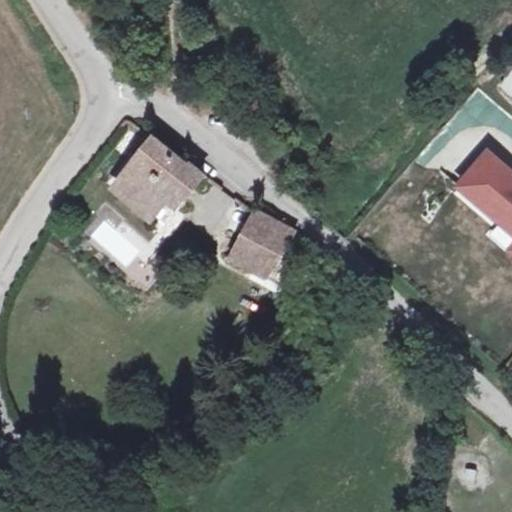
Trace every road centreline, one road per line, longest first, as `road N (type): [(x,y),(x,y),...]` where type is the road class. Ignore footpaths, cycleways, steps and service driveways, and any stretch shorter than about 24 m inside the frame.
road 1 (unclassified): [(511,420),(346,254),(209,145),(144,104),(95,104)]
road 2 (unclassified): [(95,104),(93,124),(0,274)]
